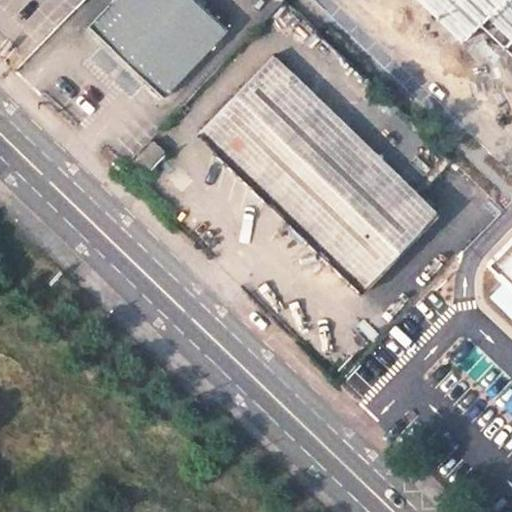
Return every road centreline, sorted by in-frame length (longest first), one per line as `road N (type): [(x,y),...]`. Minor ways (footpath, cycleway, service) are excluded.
road 1 (primary): [(390,511),(143,273)]
road 2 (primary): [(143,273),(0,126)]
road 3 (primary): [(0,165),(143,273)]
road 4 (unknown): [(388,377),(431,329),(455,315),(473,315),(511,345)]
road 5 (unknown): [(511,471),(400,377),(388,377)]
